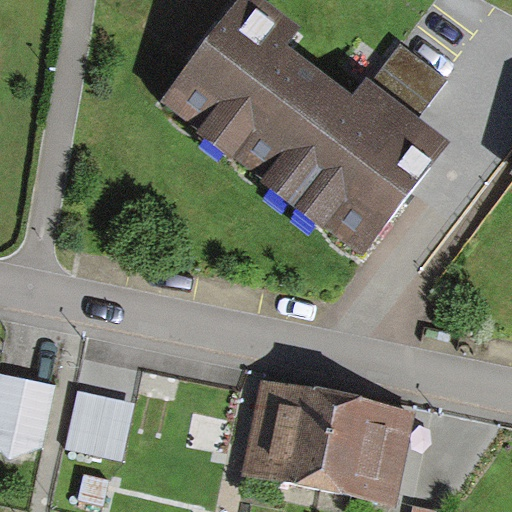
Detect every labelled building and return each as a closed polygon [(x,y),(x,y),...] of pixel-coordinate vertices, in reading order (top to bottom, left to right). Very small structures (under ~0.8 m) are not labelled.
[(247,0),(165,106),(360,257),(448,144),(416,119),(448,77),(398,39),(358,92),(286,36),(294,27),(259,0),(247,0)] [(0,372),(0,448),(10,458),(43,449),(57,385),(0,372)] [(265,382),(246,478),(395,508),(414,412),(265,382)] [(134,404),(79,391),(65,448),(121,461),(134,404)] [(110,482),(86,476),(81,498),(105,504),(110,482)]
